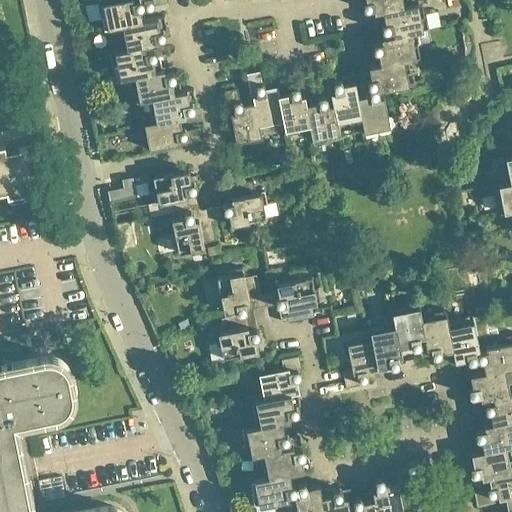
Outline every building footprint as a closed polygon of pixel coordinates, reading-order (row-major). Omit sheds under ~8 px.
[(144,6),(142,0),(100,0),(101,2),(97,2),(98,4),(101,3),(104,14),(100,15),(103,29),(117,26),(136,22),(136,21),(142,20),(140,9),(142,8),(144,6)] [(402,5),(400,0),(357,0),(358,1),(360,2),(361,8),(364,10),(372,8),(373,13),(375,12),(375,10),(402,5)] [(422,28),(420,16),(423,15),(420,1),(402,5),(375,10),(375,12),(377,23),(379,25),(380,29),(383,32),(391,30),(392,35),(393,36),(411,32),(426,29),(426,28),(422,28)] [(165,36),(163,31),(165,28),(163,15),(142,20),(136,21),(136,22),(117,26),(120,38),(123,37),(125,49),(143,46),(155,44),(155,40),(163,39),(165,36)] [(419,57),(416,42),(413,43),(411,32),(393,36),(392,35),(380,37),(381,40),(373,42),(372,44),(373,52),(371,54),(373,64),(368,65),(369,66),(407,59),(419,57)] [(161,69),(158,58),(155,56),(155,51),(152,49),(144,51),(143,46),(125,49),(109,52),(110,53),(113,52),(116,65),(112,66),(115,79),(133,76),(133,75),(161,70),(161,69)] [(408,82),(406,71),(409,71),(407,59),(369,66),(371,78),(369,78),(367,81),(368,86),(371,87),(378,86),(378,90),(392,87),(393,92),(413,89),(412,87),(409,88),(408,83),(412,83),(411,82),(408,82)] [(180,91),(178,80),(175,78),(174,73),(171,71),(163,72),(163,69),(161,69),(161,70),(133,75),(133,76),(135,88),(132,89),(134,102),(146,99),(146,98),(180,91)] [(277,91),(276,86),(265,88),(264,85),(261,83),(259,72),(246,74),(251,98),(252,97),(253,103),(254,102),(255,108),(259,125),(270,123),(271,126),(284,124),(277,91)] [(358,100),(357,96),(358,96),(354,74),(341,77),(340,79),(334,80),(333,83),(332,83),(334,91),(330,91),(333,103),(336,121),(337,121),(348,118),(349,122),(361,120),(358,101),(358,100)] [(309,124),(304,97),(305,96),(305,95),(301,95),(299,88),(296,86),(290,87),(288,85),(278,87),(277,85),(276,86),(277,91),(284,124),(285,133),(299,130),(298,126),(309,124)] [(390,129),(383,95),(380,96),(378,90),(378,86),(371,87),(369,90),(369,93),(358,96),(359,100),(358,100),(358,101),(361,120),(364,134),(377,131),(377,128),(388,126),(388,129),(390,129)] [(259,125),(255,108),(254,108),(253,103),(242,105),(242,102),(239,100),(236,88),(224,91),(228,114),(230,114),(236,142),(247,140),(248,144),(262,141),(259,125)] [(194,108),(193,103),(195,101),(192,89),(180,91),(146,98),(146,99),(148,112),(152,111),(155,122),(172,119),(173,120),(178,119),(184,118),(184,119),(193,117),(193,116),(185,118),(184,113),(192,112),(194,108)] [(333,103),(328,104),(327,96),(324,94),(318,95),(317,94),(305,96),(304,97),(309,124),(313,142),(326,139),(325,136),(339,133),(337,121),(336,121),(333,103)] [(201,141),(198,128),(186,131),(183,129),(180,129),(178,119),(173,120),(172,119),(155,122),(139,125),(141,139),(146,138),(148,150),(177,144),(177,146),(201,141)] [(117,146),(140,142),(138,129),(115,133),(117,146)] [(0,193),(6,192),(7,197),(22,194),(22,196),(24,196),(39,193),(30,147),(17,149),(18,150),(28,148),(30,155),(0,160),(0,193)] [(511,154),(500,157),(503,170),(507,169),(509,181),(511,180),(511,154)] [(189,210),(186,193),(194,191),(196,189),(194,183),(196,180),(195,176),(188,177),(187,170),(152,176),(154,188),(151,189),(153,203),(148,204),(150,216),(176,211),(180,211),(180,212),(189,210)] [(266,205),(263,190),(254,192),(251,180),(220,187),(220,188),(227,187),(230,202),(223,203),(221,206),(222,212),(221,214),(222,219),(234,217),(235,222),(229,223),(230,225),(265,217),(262,206),(266,205)] [(511,180),(509,181),(493,184),(494,185),(497,184),(500,197),(496,198),(499,211),(505,210),(505,209),(511,207),(511,180)] [(214,240),(210,221),(208,209),(207,209),(208,217),(194,220),(192,212),(190,210),(189,210),(180,212),(180,211),(176,211),(177,217),(170,218),(177,254),(189,251),(190,255),(204,252),(202,243),(214,240)] [(218,245),(206,247),(208,256),(220,254),(218,245)] [(262,306),(256,274),(243,277),(241,268),(228,271),(228,274),(216,276),(223,312),(230,310),(231,316),(235,315),(234,314),(243,312),(245,310),(243,302),(259,299),(261,307),(262,306)] [(313,289),(311,276),(275,284),(276,290),(270,292),(271,297),(273,299),(274,305),(277,306),(285,305),(288,319),(279,321),(280,323),(312,316),(309,304),(319,302),(317,288),(313,289)] [(144,284),(136,286),(137,293),(146,291),(144,284)] [(424,336),(421,318),(417,302),(416,302),(416,305),(404,308),(404,305),(391,307),(394,325),(400,355),(402,355),(404,363),(405,363),(403,354),(413,352),(415,349),(420,348),(421,346),(419,337),(423,336),(424,336)] [(454,356),(447,322),(447,321),(445,309),(431,312),(432,316),(421,318),(424,336),(423,336),(424,337),(426,349),(430,348),(432,356),(435,358),(440,357),(442,358),(454,356)] [(258,335),(257,329),(255,328),(246,329),(243,312),(234,314),(235,315),(231,316),(219,318),(222,330),(213,332),(214,337),(216,346),(220,346),(222,358),(258,351),(257,349),(251,350),(250,345),(262,343),(261,337),(260,336),(258,335)] [(479,351),(477,337),(473,317),(471,317),(472,321),(461,323),(460,319),(447,321),(447,322),(454,356),(455,361),(467,359),(467,361),(470,362),(475,361),(477,358),(475,352),(479,351)] [(186,319),(177,323),(180,329),(189,325),(186,319)] [(400,355),(394,325),(383,327),(382,324),(369,326),(370,335),(378,373),(380,372),(391,370),(392,368),(398,367),(399,364),(398,356),(400,355)] [(511,367),(511,333),(498,337),(497,338),(498,343),(485,346),(486,350),(479,351),(475,352),(477,358),(480,360),(482,360),(484,371),(484,372),(509,367),(509,368),(511,367)] [(378,373),(370,335),(358,338),(359,342),(347,344),(352,368),(342,370),(346,388),(360,385),(361,382),(367,381),(368,379),(368,376),(380,374),(380,372),(378,373)] [(0,511),(122,511),(121,510),(120,510),(120,509),(119,509),(118,508),(117,508),(116,507),(115,507),(114,507),(114,506),(113,506),(112,506),(111,506),(110,506),(109,505),(108,505),(107,505),(106,505),(105,505),(104,505),(104,506),(70,511),(33,511),(16,424),(56,416),(58,416),(58,415),(59,415),(60,415),(61,415),(61,414),(62,414),(63,413),(64,413),(64,412),(65,412),(65,411),(66,411),(67,410),(68,409),(68,408),(69,408),(69,407),(70,407),(70,406),(71,405),(71,404),(72,402),(72,401),(73,400),(73,399),(73,398),(73,397),(74,396),(74,395),(74,394),(74,393),(74,392),(74,391),(73,390),(72,383),(71,380),(71,379),(70,372),(69,370),(69,369),(68,368),(68,367),(67,366),(67,365),(66,365),(66,364),(65,363),(64,362),(63,361),(62,360),(61,360),(61,359),(60,359),(59,358),(58,358),(57,357),(56,357),(55,356),(54,356),(53,356),(52,356),(52,355),(51,355),(50,355),(49,355),(48,355),(47,355),(46,355),(45,355),(44,355),(43,355),(2,364),(0,355),(0,511)] [(299,393),(297,380),(300,379),(301,377),(300,372),(302,369),(299,355),(281,359),(283,368),(258,373),(261,386),(257,387),(260,399),(296,392),(297,394),(299,393)] [(510,393),(507,381),(511,380),(509,368),(509,367),(484,372),(484,371),(462,376),(465,388),(468,390),(469,395),(472,397),(479,396),(480,400),(491,397),(510,393)] [(298,412),(297,407),(299,405),(297,394),(296,392),(260,399),(251,401),(254,414),(257,414),(260,425),(289,419),(289,417),(296,415),(298,412)] [(511,392),(510,393),(491,397),(492,402),(485,403),(483,406),(484,411),(483,414),(485,423),(485,426),(511,420),(511,392)] [(289,440),(288,434),(290,432),(288,423),(297,421),(297,420),(289,421),(289,419),(260,425),(242,429),(245,442),(248,441),(251,454),(247,455),(247,456),(263,453),(263,452),(281,448),(280,444),(288,442),(289,440)] [(511,446),(511,420),(485,426),(485,423),(474,425),(475,426),(483,425),(484,429),(476,431),(474,434),(475,438),(474,441),(476,453),(510,447),(511,446)] [(309,470),(307,457),(305,456),(304,450),(301,448),(293,450),(292,446),(281,448),(263,452),(263,453),(265,464),(261,464),(264,477),(287,472),(288,474),(309,470)] [(488,477),(488,476),(511,472),(511,471),(509,460),(511,459),(511,456),(510,447),(476,453),(463,455),(466,467),(468,468),(469,474),(473,476),(480,475),(481,479),(474,481),(474,482),(483,480),(482,478),(488,477)] [(426,500),(421,476),(427,475),(431,474),(428,456),(413,459),(411,462),(406,463),(405,465),(405,468),(394,471),(393,471),(393,472),(401,509),(402,509),(414,507),(413,503),(426,500)] [(511,470),(511,471),(511,472),(488,476),(488,477),(490,488),(488,489),(486,492),(474,494),(476,507),(500,502),(499,501),(505,500),(511,498),(511,470)] [(297,494),(296,486),(293,484),(290,485),(288,474),(287,472),(264,477),(250,480),(252,494),(256,493),(258,504),(255,505),(255,506),(259,505),(260,509),(256,510),(256,511),(275,507),(276,511),(287,511),(296,510),(293,495),(297,494)] [(401,509),(393,472),(382,475),(380,477),(375,478),(373,481),(374,489),(370,490),(371,492),(373,491),(376,511),(402,511),(402,509),(401,509)] [(322,511),(318,490),(319,490),(318,485),(305,487),(305,484),(302,483),(297,484),(296,486),(297,494),(293,495),(296,510),(296,511),(322,511)] [(348,511),(348,509),(346,497),(342,497),(341,489),(338,487),(332,488),(330,487),(319,490),(318,490),(322,511),(348,511)] [(376,511),(373,491),(371,492),(360,494),(358,496),(353,497),(351,500),(353,508),(348,509),(348,511),(376,511)] [(511,511),(511,498),(505,500),(507,510),(505,511),(503,511),(511,511)]
